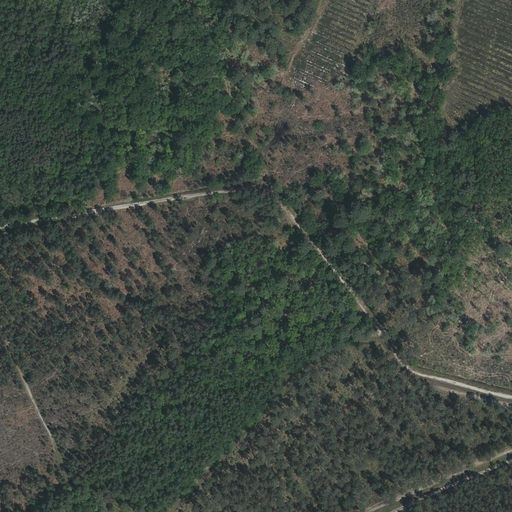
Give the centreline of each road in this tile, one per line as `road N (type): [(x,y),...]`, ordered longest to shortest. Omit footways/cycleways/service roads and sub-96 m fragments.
road 1 (track): [(511,399),(401,359),(307,238),(268,195),(250,187),(0,227)]
road 2 (track): [(0,311),(92,511)]
road 3 (track): [(377,511),(511,453)]
